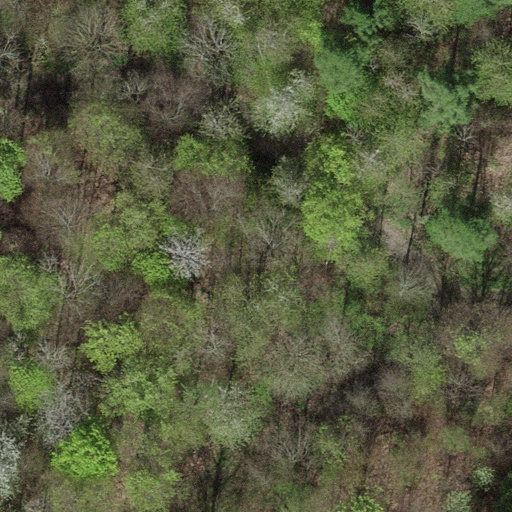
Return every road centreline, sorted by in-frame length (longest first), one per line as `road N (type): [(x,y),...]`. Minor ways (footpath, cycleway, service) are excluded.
road 1 (track): [(467,315),(267,127),(223,96),(120,79),(0,89)]
road 2 (track): [(180,511),(467,315),(511,299)]
